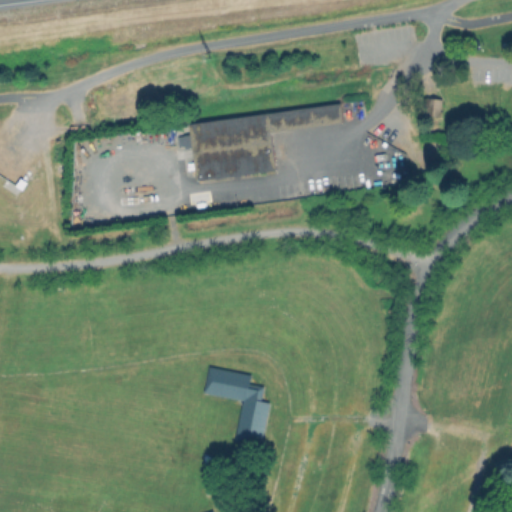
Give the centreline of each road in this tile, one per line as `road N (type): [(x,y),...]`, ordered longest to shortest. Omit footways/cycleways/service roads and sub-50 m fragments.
road 1 (track): [(285,511),(310,422),(301,354),(289,336),(236,322),(122,338),(110,260)]
road 2 (track): [(357,416),(353,345),(321,295),(304,285),(258,276),(115,297)]
road 3 (track): [(419,511),(465,286),(511,245)]
road 4 (track): [(290,417),(398,419),(486,436)]
road 5 (track): [(511,316),(492,375),(486,436)]
